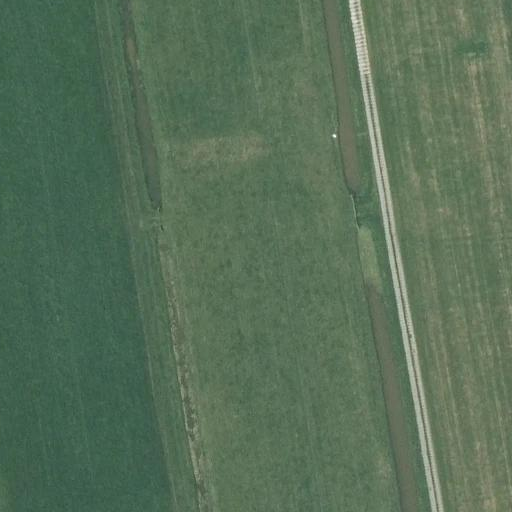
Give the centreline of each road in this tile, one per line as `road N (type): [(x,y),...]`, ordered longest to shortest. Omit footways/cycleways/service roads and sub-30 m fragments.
road 1 (track): [(355,0),(436,511)]
road 2 (track): [(175,511),(141,313),(111,258),(112,241),(126,230),(182,220)]
